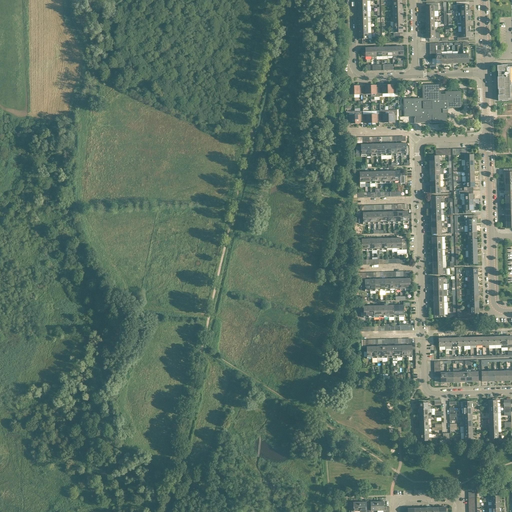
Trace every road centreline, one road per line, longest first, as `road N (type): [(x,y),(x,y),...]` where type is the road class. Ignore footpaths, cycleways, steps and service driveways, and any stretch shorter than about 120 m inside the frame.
road 1 (track): [(164,511),(283,0)]
road 2 (residential): [(351,0),(356,73),(414,75)]
road 3 (track): [(306,412),(201,353)]
